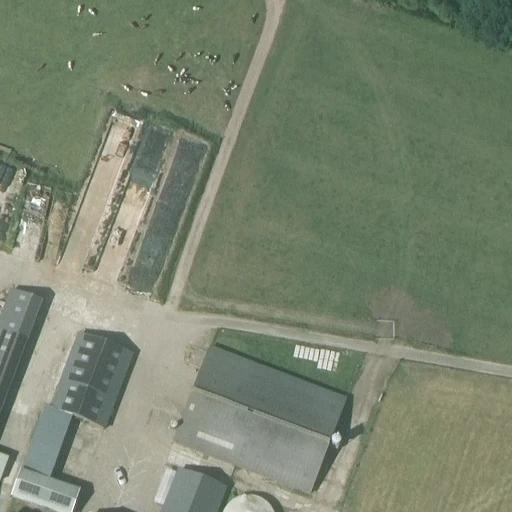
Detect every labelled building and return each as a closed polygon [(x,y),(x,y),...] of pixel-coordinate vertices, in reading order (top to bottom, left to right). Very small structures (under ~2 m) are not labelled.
[(0,315),(0,480),(7,460),(0,457),(0,414),(41,304),(9,292),(0,315)] [(42,407),(10,499),(46,511),(72,511),(79,492),(48,482),(71,420),(104,433),(133,356),(76,334),(48,409),(42,407)] [(208,348),(193,388),(171,445),(309,498),(346,400),(208,348)] [(160,511),(217,511),(226,490),(176,471),(160,511)] [(223,511),(270,511),(269,509),(266,506),(262,503),(258,501),(254,499),(249,499),(245,499),(241,499),(236,501),(232,503),(229,506),(226,509),(223,511)]
